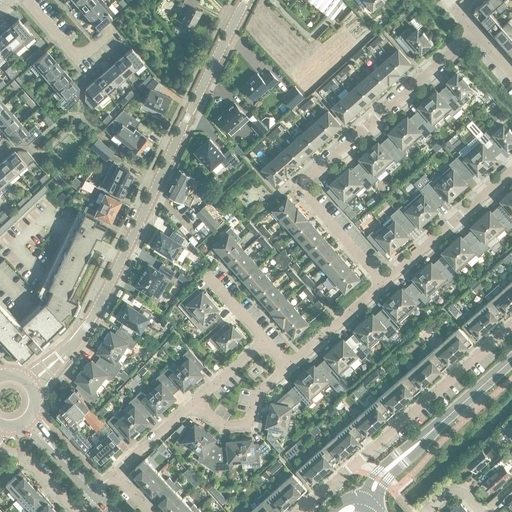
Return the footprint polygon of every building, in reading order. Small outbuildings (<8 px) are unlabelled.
[(83,0),(77,5),(84,13),(99,0),(83,0)] [(99,0),(84,13),(91,21),(107,6),(102,0),(99,0)] [(193,27),(201,11),(194,7),(197,1),(194,0),(183,0),(181,6),(187,9),(178,26),(185,30),(188,24),(193,27)] [(356,0),(364,8),(369,3),(373,8),(378,4),(379,6),(385,1),(385,0),(356,0)] [(485,0),(473,11),(481,20),(490,12),(496,7),(489,0),(485,0)] [(503,1),(503,0),(489,0),(496,7),(499,4),(504,9),(508,6),(503,1)] [(501,13),(504,9),(499,4),(496,7),(501,13)] [(107,6),(91,21),(98,29),(115,14),(107,6)] [(481,20),(494,34),(502,26),(490,12),(481,20)] [(18,19),(9,28),(24,45),(34,37),(18,19)] [(494,34),(501,42),(511,32),(511,24),(509,20),(502,26),(494,34)] [(0,35),(12,49),(15,53),(24,45),(9,28),(0,35)] [(399,36),(414,53),(419,48),(422,52),(424,50),(425,51),(433,44),(428,38),(429,38),(424,32),(422,33),(418,29),(413,33),(408,28),(399,36)] [(511,32),(501,42),(508,50),(511,46),(511,32)] [(0,35),(0,53),(3,57),(12,49),(0,35)] [(380,35),(375,40),(379,43),(384,39),(380,35)] [(379,43),(375,40),(370,44),(374,48),(379,43)] [(362,47),(357,52),(360,55),(365,51),(362,47)] [(131,48),(122,56),(134,70),(135,71),(145,63),(131,48)] [(38,49),(32,54),(35,57),(41,52),(38,49)] [(399,49),(390,57),(403,71),(411,63),(399,49)] [(33,63),(41,72),(55,61),(46,51),(33,63)] [(360,55),(357,52),(352,56),(355,60),(360,55)] [(35,57),(32,54),(26,59),(29,63),(35,57)] [(122,56),(113,64),(125,78),(134,70),(122,56)] [(390,57),(382,64),(395,78),(399,74),(402,71),(403,72),(403,71),(390,57)] [(41,72),(49,81),(62,70),(55,61),(41,72)] [(21,64),(14,70),(17,73),(24,68),(21,64)] [(113,64),(104,72),(116,86),(125,78),(113,64)] [(348,64),(343,68),(347,72),(352,68),(348,64)] [(382,64),(374,71),(387,86),(387,85),(390,82),(390,83),(395,78),(382,64)] [(347,72),(343,68),(338,73),(342,76),(347,72)] [(17,73),(14,70),(8,75),(11,79),(17,73)] [(49,81),(57,90),(70,78),(62,70),(49,81)] [(457,91),(451,96),(461,107),(471,98),(466,92),(471,88),(467,83),(468,82),(463,76),(458,70),(450,78),(451,79),(448,81),(457,91)] [(270,87),(278,80),(270,71),(262,78),(258,73),(243,87),(253,98),(268,85),(270,87)] [(374,71),(366,78),(378,92),(386,85),(387,86),(374,71)] [(104,72),(95,80),(107,94),(116,86),(104,72)] [(24,82),(19,75),(15,78),(21,85),(24,82)] [(149,75),(143,81),(147,84),(153,78),(149,75)] [(70,78),(57,90),(64,99),(59,104),(65,111),(78,100),(79,91),(77,89),(79,88),(70,78)] [(143,103),(163,113),(170,98),(158,92),(162,84),(153,78),(146,86),(150,88),(143,103)] [(366,78),(358,85),(371,100),(370,99),(378,92),(366,78)] [(333,79),(328,83),(331,87),(336,82),(333,79)] [(19,86),(13,80),(10,83),(15,89),(19,86)] [(107,94),(95,80),(85,88),(87,90),(85,92),(84,101),(92,109),(99,102),(98,101),(107,94)] [(147,84),(143,81),(138,87),(141,90),(147,84)] [(331,87),(328,83),(323,88),(326,91),(331,87)] [(294,85),(281,97),(291,108),(304,96),(294,85)] [(358,85),(350,92),(362,107),(370,100),(371,100),(358,85)] [(26,90),(32,97),(35,93),(30,87),(26,90)] [(131,90),(126,96),(129,99),(134,93),(131,90)] [(434,92),(427,98),(444,117),(453,109),(455,112),(461,107),(451,96),(446,101),(437,91),(435,93),(434,92)] [(21,95),(26,101),(30,98),(24,92),(21,95)] [(350,92),(342,100),(354,114),(355,114),(354,114),(362,107),(350,92)] [(35,93),(32,97),(37,103),(41,100),(35,93)] [(129,99),(126,96),(120,102),(123,105),(129,99)] [(30,98),(26,101),(32,108),(35,104),(30,98)] [(311,98),(306,103),(309,107),(314,102),(311,98)] [(428,117),(422,122),(431,132),(438,127),(435,125),(444,117),(427,98),(420,103),(421,105),(419,107),(428,117)] [(354,114),(342,100),(333,107),(346,121),(354,114)] [(217,119),(231,135),(239,128),(236,124),(246,115),(235,103),(217,119)] [(309,107),(306,103),(301,107),(304,111),(309,107)] [(0,108),(0,124),(12,114),(4,105),(0,108)] [(293,109),(288,114),(291,117),(296,113),(293,109)] [(120,123),(118,127),(146,149),(147,148),(149,149),(152,145),(151,144),(152,142),(135,128),(139,122),(123,110),(115,119),(120,123)] [(329,111),(320,119),(333,133),(333,132),(341,125),(329,111)] [(50,113),(46,116),(53,123),(56,120),(50,113)] [(0,124),(0,127),(7,135),(20,123),(12,114),(0,124)] [(102,121),(106,124),(112,117),(108,114),(102,121)] [(291,117),(288,114),(283,118),(287,122),(291,117)] [(53,123),(46,116),(43,119),(49,126),(53,123)] [(404,118),(398,123),(414,143),(423,135),(426,137),(431,132),(422,122),(416,127),(408,117),(405,119),(404,118)] [(320,119),(312,126),(324,140),(332,133),(333,133),(320,119)] [(267,129),(259,120),(254,125),(262,134),(267,129)] [(20,123),(7,135),(15,144),(17,143),(18,144),(27,145),(42,132),(35,125),(27,131),(20,123)] [(398,143),(393,148),(402,158),(408,152),(406,150),(414,143),(398,123),(391,129),(392,130),(390,133),(398,143)] [(494,124),(484,133),(493,143),(499,138),(508,148),(510,146),(511,147),(511,146),(511,131),(509,128),(508,130),(504,125),(499,129),(494,124)] [(279,126),(274,131),(277,134),(282,130),(279,126)] [(312,126),(304,133),(317,147),(324,140),(312,126)] [(146,149),(118,127),(117,128),(119,130),(115,135),(136,152),(135,153),(139,156),(140,155),(141,156),(146,149)] [(277,134),(274,131),(269,135),(272,139),(277,134)] [(304,133),(296,140),(308,154),(316,147),(317,148),(317,147),(304,133)] [(481,143),(473,150),(488,168),(495,161),(494,160),(496,158),(488,148),(493,143),(484,133),(477,138),(481,143)] [(97,138),(90,147),(106,161),(108,159),(114,161),(111,168),(109,167),(106,174),(112,177),(128,185),(132,176),(134,173),(128,170),(118,165),(121,158),(112,153),(114,152),(97,138)] [(224,155),(209,138),(195,151),(211,169),(220,161),(226,167),(230,163),(234,167),(240,162),(229,150),(224,155)] [(296,140),(288,147),(300,162),(301,161),(300,161),(308,154),(296,140)] [(263,141),(258,145),(261,149),(266,145),(263,141)] [(375,143),(368,149),(385,168),(394,160),(396,163),(402,158),(393,148),(387,153),(378,142),(376,145),(375,143)] [(261,149),(258,145),(253,150),(256,153),(261,149)] [(288,147),(280,154),(292,169),(297,164),(300,161),(300,162),(288,147)] [(369,168),(363,173),(373,184),(378,178),(376,176),(385,168),(368,149),(362,155),(363,156),(360,158),(369,168)] [(461,154),(455,159),(464,169),(469,164),(478,174),(481,172),(482,173),(488,168),(473,150),(464,158),(461,154)] [(14,151),(5,159),(17,173),(25,165),(26,166),(34,160),(27,151),(18,151),(16,152),(14,151)] [(280,154),(271,161),(284,176),(284,175),(287,172),(287,173),(292,169),(280,154)] [(5,159),(0,163),(0,171),(8,180),(17,173),(5,159)] [(452,169),(444,176),(459,193),(466,187),(465,186),(467,184),(458,174),(464,169),(455,159),(448,165),(452,169)] [(284,176),(271,161),(263,169),(270,177),(269,178),(273,183),(274,182),(275,183),(284,176)] [(346,169),(339,175),(356,194),(365,186),(367,188),(373,184),(363,173),(358,178),(349,168),(347,170),(346,169)] [(180,170),(175,180),(190,187),(191,185),(197,188),(200,182),(194,179),(195,177),(180,170)] [(46,173),(39,179),(42,183),(49,177),(46,173)] [(100,180),(97,187),(105,190),(107,188),(122,196),(128,185),(112,177),(106,174),(102,181),(100,180)] [(356,194),(339,175),(332,181),(333,182),(331,184),(340,194),(334,199),(343,209),(349,205),(347,202),(356,194)] [(214,176),(208,181),(213,188),(219,182),(214,176)] [(431,179),(425,185),(434,195),(440,190),(449,200),(451,198),(452,199),(459,193),(444,176),(435,184),(431,179)] [(92,191),(95,184),(85,180),(82,186),(92,191)] [(190,187),(175,180),(167,194),(188,205),(192,197),(186,194),(190,187)] [(71,187),(75,191),(82,183),(79,181),(76,186),(73,185),(71,187)] [(422,194),(414,201),(430,219),(436,213),(435,212),(438,210),(429,200),(434,195),(425,185),(419,190),(422,194)] [(202,186),(200,189),(208,196),(211,192),(202,186)] [(208,196),(200,189),(197,193),(206,199),(208,196)] [(510,210),(505,215),(511,223),(511,194),(510,191),(503,197),(504,198),(502,200),(510,210)] [(30,192),(23,198),(27,202),(29,200),(31,197),(33,196),(30,192)] [(115,212),(120,201),(105,194),(100,192),(95,201),(100,204),(115,212)] [(273,209),(281,218),(295,206),(295,205),(296,205),(295,204),(295,205),(288,197),(287,198),(285,196),(280,201),(281,202),(273,209)] [(23,198),(18,204),(21,207),(24,204),(26,202),(27,202),(23,198)] [(402,205),(396,210),(405,221),(411,216),(420,226),(422,224),(423,225),(430,219),(414,201),(405,209),(402,205)] [(115,212),(100,204),(95,215),(110,222),(115,212)] [(208,204),(198,213),(214,230),(224,221),(208,204)] [(89,214),(92,209),(86,205),(83,210),(89,214)] [(281,218),(288,226),(303,213),(298,208),(295,206),(281,218)] [(392,220),(384,226),(400,245),(407,239),(406,238),(408,236),(400,225),(405,221),(396,210),(388,217),(392,220)] [(487,211),(480,217),(497,236),(506,229),(508,231),(511,227),(511,223),(505,215),(499,220),(490,210),(488,212),(487,211)] [(96,218),(84,211),(74,234),(48,287),(51,289),(46,302),(45,301),(45,302),(61,319),(69,312),(72,314),(78,301),(68,297),(93,243),(96,237),(101,239),(106,227),(94,221),(96,218)] [(288,226),(296,234),(310,222),(309,221),(310,221),(309,221),(306,218),(307,218),(303,213),(288,226)] [(491,247),(499,240),(497,237),(480,217),(473,223),(475,224),(472,226),(481,236),(475,241),(485,252),(490,246),(491,247)] [(247,225),(251,230),(255,227),(250,222),(247,225)] [(296,234),(303,242),(317,230),(310,222),(296,234)] [(260,228),(264,233),(268,229),(264,224),(260,228)] [(400,245),(384,226),(376,234),(373,230),(367,236),(376,246),(382,241),(390,251),(393,249),(394,251),(400,245)] [(255,227),(251,230),(255,235),(259,232),(255,227)] [(268,229),(264,233),(269,238),(273,234),(268,229)] [(303,242),(310,250),(324,238),(324,237),(323,237),(317,230),(303,242)] [(189,242),(184,236),(176,231),(172,238),(161,231),(159,234),(157,233),(153,240),(155,241),(152,244),(159,249),(158,251),(164,255),(166,253),(177,260),(185,247),(186,248),(189,242)] [(223,255),(237,242),(229,234),(215,246),(223,255)] [(457,237),(451,243),(468,262),(476,254),(479,257),(485,252),(475,241),(470,246),(461,236),(459,238),(457,237)] [(261,241),(265,246),(269,243),(264,238),(261,241)] [(310,250),(317,259),(331,246),(324,238),(310,250)] [(230,263),(244,251),(237,242),(223,255),(230,262),(229,263),(230,263)] [(199,250),(193,243),(189,250),(196,255),(199,250)] [(269,243),(265,246),(270,251),(273,248),(269,243)] [(452,262),(446,267),(455,277),(461,272),(459,269),(468,262),(451,243),(444,249),(445,250),(443,252),(452,262)] [(317,259),(324,267),(338,254),(339,254),(338,253),(338,254),(331,246),(317,259)] [(284,249),(280,253),(284,258),(288,255),(284,249)] [(237,271),(251,259),(244,251),(230,263),(237,271)] [(276,256),(281,261),(284,258),(280,253),(276,256)] [(324,267),(331,275),(345,262),(338,254),(324,267)] [(288,255),(284,258),(289,263),(292,260),(288,255)] [(284,258),(281,261),(285,266),(289,263),(284,258)] [(244,279),(258,267),(251,259),(237,271),(244,279),(243,279),(244,280),(244,279)] [(331,275),(338,283),(352,270),(353,270),(352,269),(352,270),(345,262),(331,275)] [(428,263),(422,269),(438,288),(448,280),(450,282),(455,277),(446,267),(440,272),(432,262),(429,264),(428,263)] [(163,290),(168,282),(162,278),(165,274),(171,278),(175,272),(162,264),(159,270),(149,263),(135,285),(151,296),(157,286),(163,290)] [(251,287),(266,275),(258,267),(244,279),(251,287)] [(422,288),(417,293),(426,303),(432,298),(430,295),(438,288),(422,269),(415,274),(416,276),(414,278),(422,288)] [(290,273),(294,278),(298,275),(293,270),(290,273)] [(352,270),(338,283),(345,291),(353,284),(354,285),(360,281),(358,279),(360,279),(352,270)] [(302,276),(307,281),(311,278),(306,273),(302,276)] [(259,295),(273,283),(266,275),(251,287),(258,295),(258,296),(259,295)] [(298,275),(294,278),(298,283),(302,280),(298,275)] [(311,278),(307,281),(311,286),(315,283),(311,278)] [(479,280),(475,284),(480,289),(484,286),(479,280)] [(511,280),(503,289),(511,299),(511,280)] [(266,304),(280,291),(273,283),(259,295),(266,304)] [(475,284),(471,287),(476,293),(480,289),(475,284)] [(304,290),(308,295),(312,291),(307,286),(304,290)] [(399,289),(392,294),(409,313),(418,306),(420,308),(426,303),(417,293),(411,298),(402,288),(400,290),(399,289)] [(178,304),(190,318),(212,299),(206,292),(205,293),(203,291),(199,294),(195,289),(178,304)] [(511,299),(503,289),(489,301),(503,317),(511,310),(510,308),(511,305),(511,299)] [(316,293),(321,298),(324,295),(320,290),(316,293)] [(280,291),(266,304),(272,311),(272,312),(273,312),(287,299),(280,291)] [(312,291),(308,295),(312,300),(316,296),(312,291)] [(324,295),(321,298),(325,303),(329,300),(324,295)] [(409,314),(392,295),(386,300),(387,301),(384,304),(393,314),(387,319),(396,329),(403,323),(401,321),(409,314)] [(212,299),(190,318),(203,332),(219,317),(215,312),(219,309),(217,307),(218,305),(212,299)] [(275,315),(280,320),(294,307),(287,299),(273,312),(276,315),(275,315)] [(489,301),(476,313),(488,327),(492,323),(494,325),(503,317),(489,301)] [(0,305),(0,341),(10,352),(12,350),(20,359),(33,347),(35,348),(52,333),(55,331),(64,322),(61,319),(45,302),(19,326),(0,305)] [(119,317),(124,320),(120,327),(132,334),(136,328),(141,331),(150,317),(149,317),(152,313),(145,308),(142,313),(126,303),(122,310),(124,311),(119,317)] [(287,328),(301,315),(294,307),(280,320),(284,324),(287,327),(286,328),(287,328)] [(370,314),(363,320),(380,339),(389,331),(391,334),(396,329),(387,319),(382,323),(373,313),(371,316),(370,314)] [(488,327),(476,313),(461,325),(476,341),(485,333),(483,331),(488,327)] [(301,315),(287,328),(294,336),(295,335),(296,336),(302,332),(300,331),(308,324),(301,315)] [(364,339),(358,344),(367,355),(373,349),(371,347),(380,339),(363,320),(356,326),(357,327),(355,329),(364,339)] [(429,323),(424,328),(428,332),(433,328),(429,323)] [(217,348),(222,343),(227,348),(231,344),(232,346),(238,340),(244,335),(236,327),(235,328),(233,325),(230,328),(225,324),(209,339),(217,348)] [(458,328),(445,340),(457,354),(462,350),(463,352),(472,344),(458,328)] [(111,331),(105,341),(122,352),(126,346),(134,347),(138,340),(121,330),(117,335),(111,331)] [(169,339),(162,346),(165,350),(173,343),(169,339)] [(340,340),(334,346),(350,365),(359,357),(362,360),(367,355),(358,344),(352,349),(344,339),(341,341),(340,340)] [(445,340),(431,352),(446,368),(454,360),(452,358),(457,354),(445,340)] [(104,356),(101,360),(117,373),(123,365),(118,359),(122,352),(105,341),(98,352),(104,356)] [(403,346),(407,350),(412,346),(408,342),(403,346)] [(334,365),(329,370),(338,380),(344,375),(342,372),(350,365),(334,346),(327,352),(328,353),(326,355),(334,365)] [(186,361),(180,366),(194,382),(203,374),(198,368),(203,364),(189,349),(183,354),(186,361)] [(431,352),(418,363),(430,378),(435,374),(436,376),(446,368),(431,352)] [(92,360),(84,370),(100,383),(105,377),(112,379),(117,373),(101,360),(98,365),(92,360)] [(418,363),(404,375),(419,392),(427,384),(425,382),(430,378),(418,363)] [(311,366),(304,372),(321,391),(330,383),(332,385),(338,380),(329,370),(323,375),(314,365),(312,367),(311,366)] [(168,368),(162,373),(175,388),(180,385),(184,390),(194,382),(180,366),(174,371),(168,368)] [(100,383),(84,370),(76,379),(82,384),(78,389),(94,402),(99,395),(95,389),(100,383)] [(294,389),(302,399),(303,399),(308,406),(315,401),(312,398),(321,391),(304,372),(298,378),(299,379),(296,381),(299,384),(294,389)] [(159,385),(153,390),(167,406),(176,397),(171,392),(175,388),(162,373),(156,378),(159,385)] [(404,375),(391,387),(403,401),(408,398),(409,400),(419,392),(404,375)] [(362,384),(353,392),(357,397),(366,389),(362,384)] [(391,387),(377,399),(392,415),(400,408),(398,406),(403,401),(391,387)] [(270,405),(268,414),(289,419),(291,407),(292,407),(302,399),(294,389),(277,404),(272,402),(271,406),(270,405)] [(65,422),(58,428),(67,438),(69,436),(84,453),(93,445),(80,430),(82,428),(78,424),(85,418),(97,431),(98,429),(105,424),(74,390),(67,397),(69,399),(62,406),(62,408),(62,409),(57,413),(65,422)] [(141,392),(135,397),(148,412),(153,408),(157,414),(167,406),(153,390),(147,395),(141,392)] [(132,409),(126,414),(140,429),(149,421),(144,416),(148,412),(135,397),(129,402),(132,409)] [(377,399),(364,411),(376,425),(381,421),(382,423),(392,415),(377,399)] [(334,405),(329,409),(332,413),(337,409),(334,405)] [(364,411),(350,423),(365,439),(373,431),(371,429),(376,425),(364,411)] [(140,429),(126,414),(120,419),(114,416),(107,421),(121,436),(125,432),(130,438),(140,429)] [(289,419),(268,414),(266,422),(267,423),(267,426),(272,427),(271,433),(273,436),(279,437),(285,431),(289,419)] [(350,423),(337,435),(349,449),(354,445),(355,447),(365,439),(350,423)] [(106,437),(90,451),(101,463),(119,447),(116,444),(121,440),(113,431),(112,431),(105,424),(98,429),(106,437)] [(187,444),(194,448),(205,431),(195,424),(191,430),(182,424),(176,430),(181,434),(174,443),(181,448),(187,444)] [(198,460),(214,470),(219,449),(212,444),(216,438),(205,431),(194,448),(200,452),(198,460)] [(337,435),(323,447),(337,463),(346,455),(345,453),(349,449),(337,435)] [(301,438),(297,442),(301,447),(305,443),(301,438)] [(253,439),(240,440),(242,461),(250,460),(253,467),(261,466),(260,455),(264,454),(271,448),(265,441),(259,446),(253,446),(253,439)] [(284,448),(276,439),(271,443),(280,452),(284,448)] [(219,449),(214,470),(232,469),(234,461),(242,461),(240,440),(228,441),(228,449),(219,449)] [(161,452),(167,447),(162,442),(157,448),(161,452)] [(323,447),(310,458),(322,473),(327,469),(329,471),(337,463),(323,447)] [(467,461),(476,471),(497,453),(492,448),(486,454),(481,449),(467,461)] [(510,473),(511,470),(511,462),(505,455),(495,465),(499,469),(485,481),(493,490),(511,474),(510,473)] [(140,480),(144,485),(158,472),(145,458),(130,473),(138,482),(140,480)] [(322,473),(310,458),(296,471),(310,487),(319,479),(318,477),(322,473)] [(202,480),(189,467),(183,473),(195,487),(202,480)] [(5,485),(18,498),(31,485),(27,481),(29,479),(21,470),(5,485)] [(146,491),(155,500),(174,482),(169,477),(166,480),(158,472),(144,485),(148,489),(146,491)] [(293,473),(279,486),(292,500),(296,496),(298,498),(307,490),(293,473)] [(165,507),(169,511),(183,498),(176,492),(183,486),(178,481),(178,482),(176,480),(174,482),(155,500),(163,509),(165,507)] [(22,510),(23,511),(29,511),(45,497),(37,488),(35,490),(31,485),(18,498),(25,506),(22,510)] [(209,489),(216,496),(220,492),(214,485),(209,489)] [(267,490),(262,494),(278,511),(281,511),(289,506),(287,504),(292,500),(279,486),(271,493),(267,490)] [(220,492),(216,496),(222,503),(227,499),(220,492)] [(261,502),(252,509),(254,511),(278,511),(262,494),(257,498),(261,502)] [(55,511),(56,511),(52,508),(54,506),(45,497),(29,511),(55,511)] [(194,511),(198,508),(194,503),(190,507),(183,498),(169,511),(194,511)] [(467,511),(468,511),(460,502),(448,511),(467,511)]
